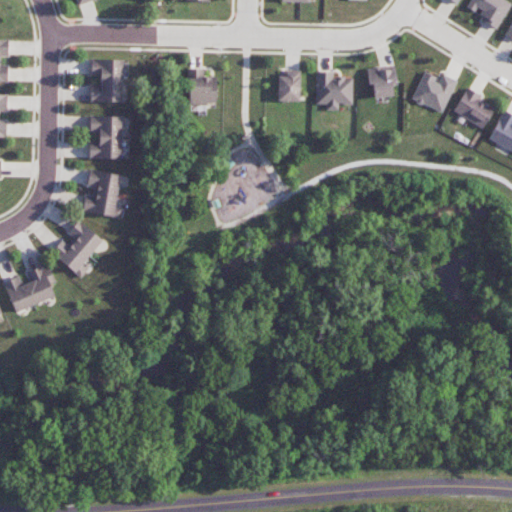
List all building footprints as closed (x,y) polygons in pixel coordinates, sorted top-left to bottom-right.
[(470,0),(466,8),(484,17),(482,21),(497,29),(511,2),(507,0),(470,0)] [(0,56),(8,57),(8,40),(0,39),(0,81),(7,82),(7,66),(0,65),(0,56)] [(122,60),(91,59),(91,76),(99,76),(98,85),(90,85),(90,101),(121,102),(122,60)] [(368,68),(371,98),(393,96),(392,86),(396,85),(395,66),(368,68)] [(216,77),(202,77),(202,69),(188,70),(188,112),(205,111),(205,103),(216,103),(216,77)] [(277,101),(299,101),(300,72),(278,71),(277,101)] [(315,72),(315,104),(326,104),(326,110),(337,110),(337,104),(352,104),(352,77),(333,77),(333,71),(315,72)] [(456,81),(441,74),(439,80),(423,72),(411,99),(441,113),(456,81)] [(483,128),(495,106),(465,89),(453,112),(483,128)] [(511,151),(511,115),(502,111),(488,139),(511,151)] [(120,159),(121,116),(90,116),(90,133),(97,133),(97,141),(89,141),(89,159),(120,159)] [(113,217),(120,175),(89,170),(86,191),(85,191),(82,212),(113,217)] [(102,240),(78,220),(64,237),(65,237),(51,253),(81,278),(87,270),(82,265),(102,240)] [(54,297),(49,283),(54,281),(48,263),(26,272),(29,281),(21,284),(18,276),(3,282),(14,312),(54,297)]
